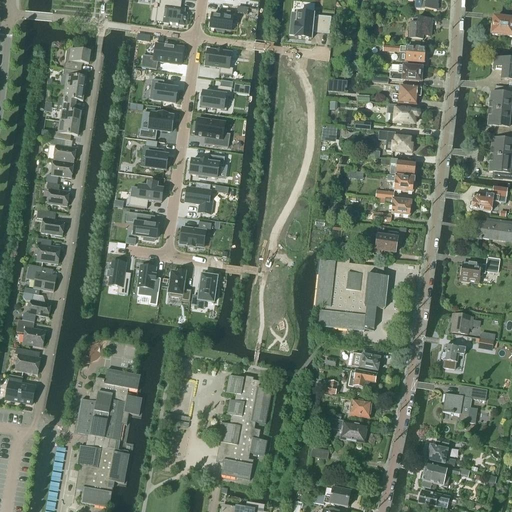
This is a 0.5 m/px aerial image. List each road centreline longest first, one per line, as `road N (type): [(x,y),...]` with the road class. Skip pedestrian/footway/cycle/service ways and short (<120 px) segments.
road 1 (residential): [(381,511),(433,266),(457,0)]
road 2 (residential): [(96,55),(33,430),(20,432)]
road 3 (residential): [(196,38),(166,257)]
road 4 (residential): [(196,38),(327,54)]
